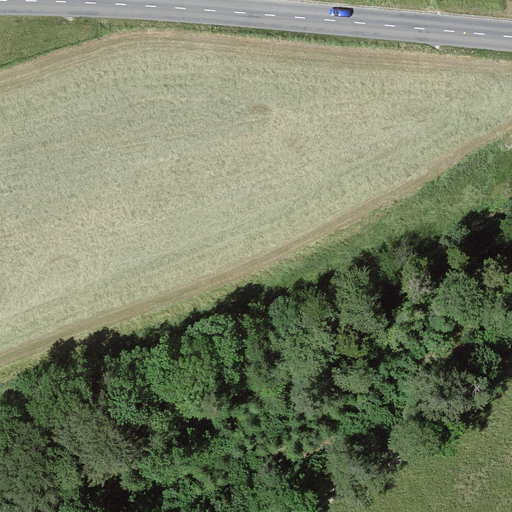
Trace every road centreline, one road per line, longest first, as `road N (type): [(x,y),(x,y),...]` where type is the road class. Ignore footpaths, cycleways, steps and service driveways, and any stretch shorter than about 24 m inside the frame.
road 1 (tertiary): [(511,35),(0,0)]
road 2 (track): [(511,335),(330,498),(291,511)]
